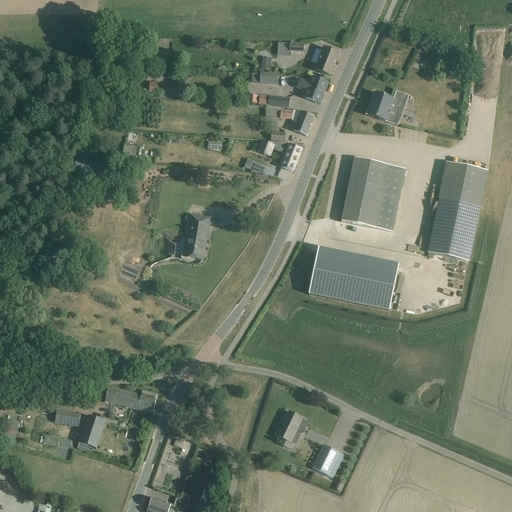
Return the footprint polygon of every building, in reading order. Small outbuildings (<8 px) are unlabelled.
[(288,55),(288,42),(277,42),(277,56),(288,55)] [(289,44),(289,53),(304,54),(304,45),(289,44)] [(315,64),(321,50),(316,48),(310,62),(315,64)] [(323,49),(314,71),(330,77),(339,55),(323,49)] [(262,59),(261,70),(271,71),(272,59),(262,59)] [(259,72),(259,84),(277,85),(277,73),(259,72)] [(304,98),(310,101),(320,105),(328,84),(312,78),(309,84),(299,79),(296,89),(306,93),(304,98)] [(159,84),(150,83),(149,93),(158,94),(159,84)] [(366,116),(376,120),(393,126),(398,111),(391,108),(394,101),(374,94),(366,116)] [(248,95),(247,103),(257,104),(258,96),(248,95)] [(259,107),(288,110),(290,100),(260,97),(259,107)] [(314,118),(301,113),(289,110),(266,109),(265,117),(280,120),(280,122),(291,123),(291,121),(296,124),(293,132),(306,138),(314,118)] [(301,150),(285,144),(263,142),(258,153),(269,157),(271,151),(286,156),(281,168),(292,173),(301,150)] [(123,154),(122,161),(123,161),(135,163),(136,156),(124,154),(123,154)] [(95,162),(94,162),(77,158),(74,171),(92,175),(95,162)] [(392,233),(405,170),(355,160),(342,223),(392,233)] [(254,165),(250,174),(263,176),(265,169),(254,165)] [(447,165),(429,254),(434,255),(468,262),(486,173),(447,165)] [(209,220),(191,217),(189,216),(183,257),(203,261),(209,220)] [(309,294),(389,311),(398,271),(318,255),(309,294)] [(141,396),(108,388),(105,404),(153,414),(157,396),(142,392),(141,396)] [(57,412),(55,424),(78,428),(81,416),(57,412)] [(279,445),(288,450),(290,444),(291,445),(297,433),(301,435),(303,434),(307,425),(307,422),(303,420),(289,413),(282,426),(281,425),(275,437),(282,440),(279,445)] [(77,449),(87,453),(88,447),(96,450),(105,423),(88,417),(77,449)] [(4,442),(16,443),(17,422),(6,421),(4,442)] [(59,441),(45,438),(44,445),(58,447),(59,441)] [(175,439),(173,446),(180,448),(183,442),(175,439)] [(312,469),(333,480),(344,457),(324,446),(312,469)] [(206,452),(203,462),(212,465),(215,456),(206,452)] [(207,501),(209,493),(204,491),(201,499),(207,501)] [(173,511),(169,510),(170,506),(152,499),(147,511),(173,511)]
